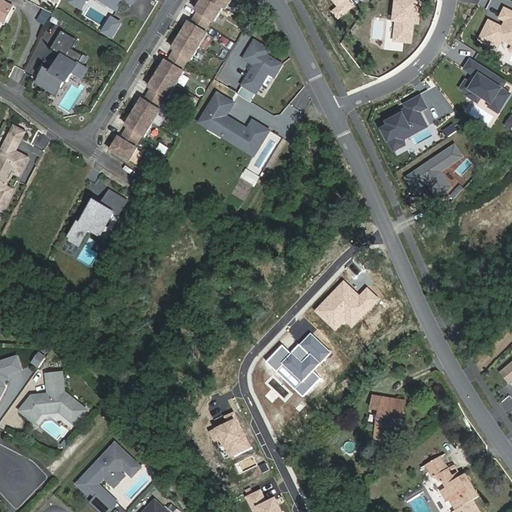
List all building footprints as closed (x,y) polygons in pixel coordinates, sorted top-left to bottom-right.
[(2,0),(0,0),(0,19),(5,22),(14,6),(2,0)] [(72,0),(71,3),(81,9),(86,0),(110,0),(107,6),(117,11),(123,0),(131,5),(134,0),(72,0)] [(223,7),(210,0),(202,0),(197,10),(199,11),(195,17),(208,25),(212,19),(215,21),(223,7)] [(210,0),(223,7),(226,9),(231,0),(210,0)] [(333,0),(339,7),(333,12),(338,19),(354,6),(349,0),(333,0)] [(413,23),(416,23),(418,2),(421,2),(421,0),(396,0),(395,21),(397,21),(395,41),(411,43),(413,23)] [(504,21),(501,26),(488,20),(480,37),(498,46),(501,41),(511,46),(510,51),(511,51),(511,11),(509,10),(504,8),(498,18),(504,21)] [(181,35),(199,46),(208,32),(205,31),(208,25),(195,17),(192,23),(190,21),(181,35)] [(104,32),(112,37),(121,23),(113,18),(104,32)] [(46,68),(37,83),(57,95),(61,88),(66,81),(68,82),(73,73),(83,78),(89,68),(79,63),(84,55),(73,49),(78,40),(62,30),(51,48),(62,55),(52,72),(46,68)] [(191,59),(199,46),(181,35),(173,48),(175,50),(172,55),(185,63),(188,58),(191,59)] [(270,49),(255,40),(244,58),(254,64),(242,84),(256,93),(269,73),(275,76),(282,64),(266,54),(270,49)] [(158,73),(176,84),(184,71),(181,69),(185,63),(172,55),(168,61),(166,60),(158,73)] [(461,89),(468,93),(472,87),(483,94),(493,101),(489,107),(498,113),(511,94),(502,89),(506,82),(471,60),(465,69),(478,77),(473,85),(466,81),(461,89)] [(15,66),(9,78),(27,88),(33,76),(15,66)] [(168,98),(176,84),(158,73),(150,87),(152,88),(149,94),(162,102),(165,96),(168,98)] [(478,103),(483,94),(472,87),(468,93),(467,95),(478,103)] [(217,93),(199,122),(222,136),(224,133),(248,147),(252,141),(260,146),(269,130),(253,120),(246,131),(225,118),(234,103),(217,93)] [(143,98),(135,112),(153,123),(161,109),(158,107),(162,102),(149,94),(145,100),(143,98)] [(392,121),(382,126),(395,152),(405,147),(402,140),(427,127),(420,113),(427,109),(421,98),(407,106),(409,109),(410,108),(412,111),(404,115),(403,113),(391,119),(392,121)] [(144,136),(153,123),(135,112),(126,125),(129,127),(125,132),(138,140),(141,135),(144,136)] [(449,137),(457,131),(453,125),(445,131),(449,137)] [(15,126),(10,135),(21,141),(26,132),(15,126)] [(135,145),(138,140),(125,132),(122,138),(120,137),(112,150),(129,161),(138,147),(135,145)] [(224,133),(222,136),(254,155),(260,146),(252,141),(248,147),(224,133)] [(16,151),(21,141),(10,135),(0,155),(6,158),(11,149),(16,151)] [(155,150),(166,154),(169,147),(158,143),(155,150)] [(464,156),(455,145),(406,178),(414,190),(429,180),(437,192),(449,184),(441,172),(464,156)] [(16,151),(11,149),(6,158),(0,155),(0,192),(0,193),(0,192),(0,206),(4,209),(14,190),(7,186),(14,172),(20,175),(29,158),(16,151)] [(246,169),(244,173),(257,180),(259,177),(246,169)] [(71,237),(70,240),(76,244),(83,232),(87,231),(89,229),(95,232),(99,231),(103,225),(101,219),(111,217),(113,212),(118,214),(126,200),(109,190),(101,204),(100,203),(93,205),(94,209),(87,211),(80,223),(78,221),(69,236),(71,237)] [(94,200),(87,211),(94,209),(93,205),(100,203),(94,200)] [(95,232),(100,235),(111,217),(101,219),(103,225),(99,231),(95,232)] [(83,232),(76,244),(79,245),(87,231),(83,232)] [(353,294),(355,291),(345,281),(316,311),(336,330),(346,319),(357,309),(365,316),(380,300),(368,289),(361,296),(359,299),(353,294)] [(354,327),(365,316),(357,309),(346,319),(354,327)] [(330,353),(311,334),(300,345),(295,351),(297,353),(294,355),(291,352),(283,344),(268,360),(278,369),(281,365),(288,372),(291,369),(303,381),(297,387),(305,395),(321,378),(313,371),(330,353)] [(295,351),(300,345),(299,344),(291,352),(294,355),(297,353),(295,351)] [(38,352),(31,364),(40,369),(46,356),(38,352)] [(12,357),(0,360),(0,367),(1,373),(16,368),(12,357)] [(511,361),(503,370),(511,380),(511,379),(511,361)] [(13,409),(26,420),(33,411),(41,410),(40,407),(47,406),(64,418),(71,409),(62,402),(64,394),(59,390),(56,370),(40,372),(43,392),(25,395),(13,409)] [(75,403),(64,394),(62,402),(71,409),(75,403)] [(395,432),(400,400),(374,396),(372,408),(379,409),(375,437),(398,441),(400,432),(395,432)] [(405,401),(400,400),(395,432),(400,432),(405,401)] [(249,445),(243,434),(242,435),(239,429),(240,428),(232,411),(224,415),(227,421),(209,430),(213,439),(220,436),(229,455),(249,445)] [(104,434),(68,478),(80,487),(83,483),(89,488),(83,495),(98,507),(109,493),(89,476),(95,469),(101,474),(110,463),(113,459),(123,466),(131,457),(104,434)] [(426,465),(429,470),(439,465),(443,472),(449,469),(441,455),(426,465)] [(101,474),(107,479),(116,468),(110,463),(101,474)] [(447,487),(459,506),(478,495),(466,474),(461,477),(459,472),(453,475),(449,469),(443,472),(439,465),(429,470),(432,476),(435,474),(439,480),(441,479),(447,487)] [(454,466),(449,469),(453,475),(459,472),(454,466)] [(456,508),(459,506),(447,487),(441,491),(447,499),(450,497),(456,508)] [(282,511),(282,510),(281,511),(277,511),(272,499),(266,502),(260,489),(247,496),(254,511),(282,511)] [(164,511),(166,510),(145,492),(129,511),(130,511),(164,511)] [(359,511),(365,508),(354,494),(347,501),(356,511),(359,511)] [(275,498),(272,499),(277,511),(281,511),(275,498)]
